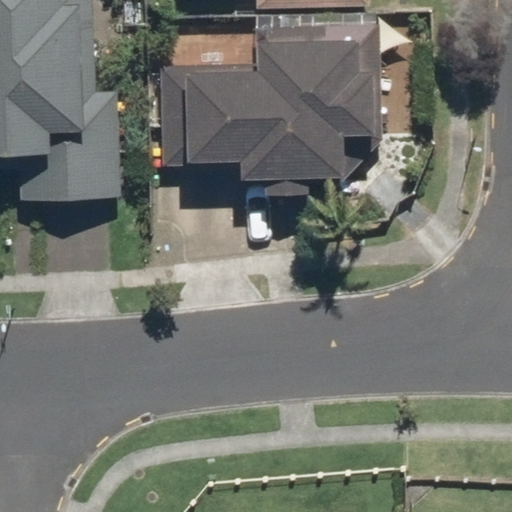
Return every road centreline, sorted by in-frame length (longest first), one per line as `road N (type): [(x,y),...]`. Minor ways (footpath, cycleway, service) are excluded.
road 1 (residential): [(21,375),(511,337)]
road 2 (residential): [(21,375),(23,511)]
